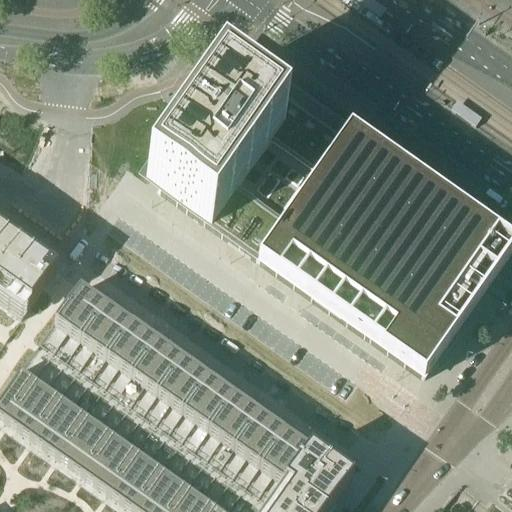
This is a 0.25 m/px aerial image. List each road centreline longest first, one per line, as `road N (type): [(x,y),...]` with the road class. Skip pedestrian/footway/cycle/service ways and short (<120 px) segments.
road 1 (secondary): [(243,0),(511,181)]
road 2 (tertiary): [(0,55),(84,66),(145,59),(175,45),(222,0)]
road 3 (tertiary): [(163,0),(124,30),(90,41),(0,33)]
road 4 (secondary): [(511,76),(403,0)]
